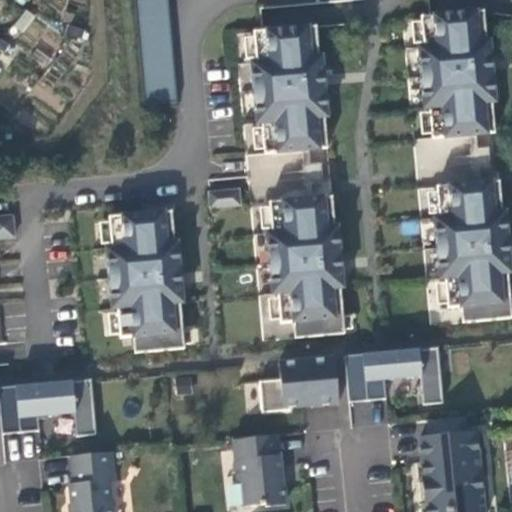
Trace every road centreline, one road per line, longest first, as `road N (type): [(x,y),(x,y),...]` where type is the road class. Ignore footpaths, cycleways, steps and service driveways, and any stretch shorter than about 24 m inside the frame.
road 1 (residential): [(200,0),(204,153),(188,174),(39,194)]
road 2 (residential): [(39,194),(47,373)]
